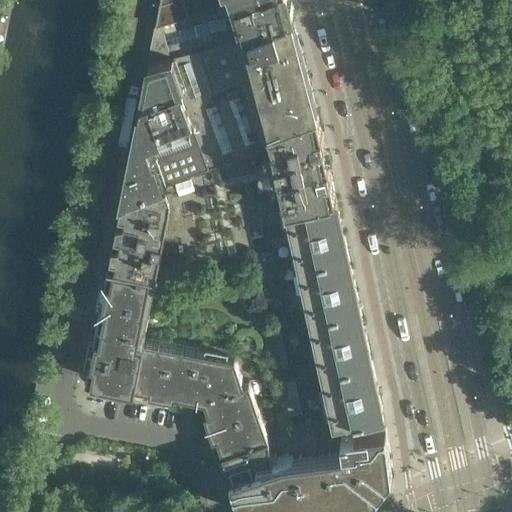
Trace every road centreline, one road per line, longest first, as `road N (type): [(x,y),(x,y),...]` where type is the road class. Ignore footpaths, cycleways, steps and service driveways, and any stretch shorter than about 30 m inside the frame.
road 1 (residential): [(180,446),(78,426),(60,404),(139,0)]
road 2 (secondary): [(495,511),(449,302),(363,0)]
road 3 (secondary): [(322,0),(446,511)]
